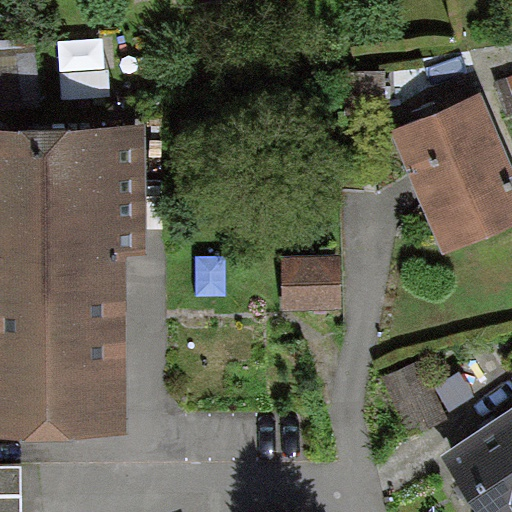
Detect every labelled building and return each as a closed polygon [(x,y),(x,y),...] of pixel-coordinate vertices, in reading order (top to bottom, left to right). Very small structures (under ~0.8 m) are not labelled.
[(112,41),(68,41),(69,101),(113,100),(112,41)] [(40,48),(0,55),(13,117),(53,109),(40,48)] [(511,223),(511,195),(471,105),(388,142),(439,256),(511,223)] [(145,129),(0,130),(0,437),(127,436),(125,256),(146,256),(145,129)] [(339,260),(285,260),(285,309),(340,308),(339,260)] [(410,364),(381,379),(409,430),(438,415),(410,364)] [(511,414),(439,461),(471,511),(508,511),(511,510),(511,414)] [(23,511),(22,466),(0,466),(0,511),(23,511)]
